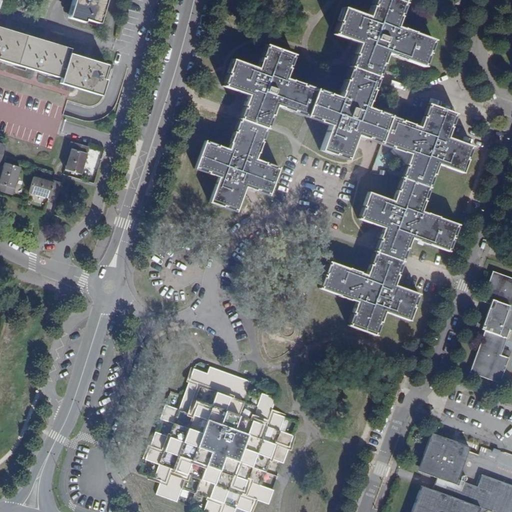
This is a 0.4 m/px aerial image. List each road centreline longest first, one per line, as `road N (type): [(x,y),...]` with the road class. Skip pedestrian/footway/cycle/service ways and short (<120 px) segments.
road 1 (residential): [(109,288),(191,0)]
road 2 (residential): [(417,398),(511,136)]
road 3 (residential): [(27,511),(109,288)]
road 4 (residential): [(316,192),(243,230),(201,316)]
road 5 (residential): [(367,511),(401,415),(417,398)]
